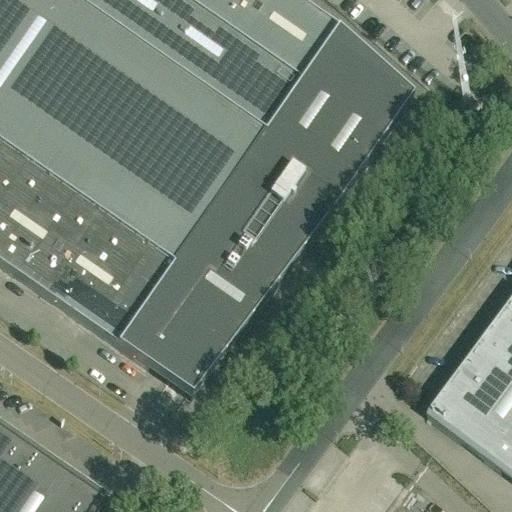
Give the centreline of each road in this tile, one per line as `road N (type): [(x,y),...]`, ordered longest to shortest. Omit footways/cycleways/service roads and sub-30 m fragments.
road 1 (unclassified): [(265,511),(511,182)]
road 2 (unclassified): [(0,352),(231,511)]
